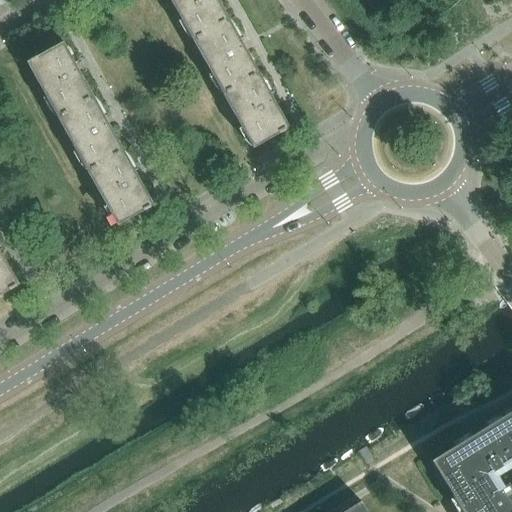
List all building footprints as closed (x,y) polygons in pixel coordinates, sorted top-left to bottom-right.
[(229,20),(218,0),(170,0),(193,40),(229,20)] [(259,74),(229,20),(193,40),(223,94),(259,74)] [(94,97),(64,43),(28,63),(58,117),(94,97)] [(289,129),(259,74),(223,94),(253,149),(289,129)] [(88,172),(124,152),(94,97),(58,117),(88,172)] [(154,206),(124,152),(88,172),(118,226),(154,206)] [(0,296),(19,285),(0,251),(0,296)] [(494,471),(511,460),(511,430),(503,416),(502,418),(505,423),(489,433),(486,427),(472,435),(494,471)] [(511,430),(511,418),(508,421),(504,416),(503,416),(511,430)] [(489,475),(494,471),(472,435),(471,437),(474,442),(458,452),(455,446),(431,461),(453,497),(489,475)] [(511,510),(511,489),(508,483),(507,484),(498,490),(489,475),(453,497),(454,497),(455,497),(464,511),(505,511),(511,509),(511,510)] [(367,511),(361,501),(343,511),(367,511)]
